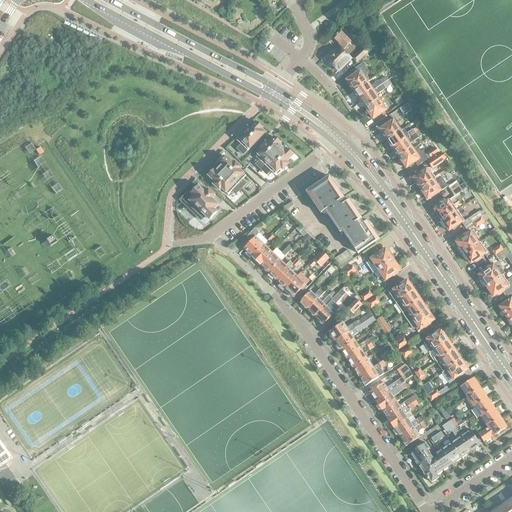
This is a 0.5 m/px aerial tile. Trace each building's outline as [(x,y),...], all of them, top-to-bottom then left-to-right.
[(340,31),(333,38),(343,49),(351,41),(340,31)] [(356,63),(371,48),(368,44),(352,59),(356,63)] [(332,65),(338,71),(350,59),(339,48),(327,60),(327,62),(330,65),(332,65)] [(353,76),(346,80),(350,86),(349,87),(351,90),(353,90),(354,92),(369,82),(368,82),(369,81),(365,75),(367,74),(368,71),(362,63),(350,72),(353,76)] [(369,82),(354,92),(355,93),(354,95),(356,97),(358,97),(360,101),(389,81),(386,76),(371,86),(369,82)] [(365,108),(366,109),(381,99),(378,94),(392,85),(389,81),(360,101),(362,103),(361,105),(363,108),(365,108)] [(395,101),(399,106),(404,103),(400,97),(395,101)] [(381,99),(366,109),(365,111),(367,113),(369,114),(373,120),(388,109),(381,99)] [(404,115),(412,110),(408,103),(399,108),(404,115)] [(383,136),(385,139),(386,139),(387,141),(401,131),(402,129),(395,119),(380,129),(383,134),(383,136)] [(244,131),(236,140),(237,141),(240,144),(237,148),(244,155),(247,151),(248,151),(265,133),(261,130),(263,129),(261,127),(261,126),(261,127),(258,124),(256,122),(250,129),(248,131),(247,129),(245,132),(244,131)] [(401,131),(387,141),(388,141),(388,143),(389,146),(391,146),(394,150),(416,135),(413,129),(404,135),(401,131)] [(416,135),(394,150),(395,152),(395,154),(397,156),(398,157),(399,159),(413,149),(409,144),(418,138),(416,135)] [(256,157),(265,166),(283,148),(280,145),(281,143),(280,142),(279,141),(277,139),(276,138),(276,139),(274,137),(266,146),(265,144),(261,148),(263,150),(256,157)] [(436,147),(428,152),(431,157),(439,152),(436,147)] [(285,150),(283,148),(265,166),(274,175),(281,168),(282,168),(286,164),(285,164),(293,155),(292,154),(291,153),(289,151),(288,150),(287,149),(285,150)] [(413,149),(399,159),(400,159),(400,161),(401,163),(403,164),(406,169),(415,163),(417,166),(424,162),(419,154),(417,155),(413,149)] [(440,154),(428,162),(433,170),(445,161),(440,154)] [(219,168),(237,185),(246,176),(239,169),(240,168),(236,164),(235,165),(227,157),(225,158),(224,159),(225,159),(222,161),(221,162),(222,162),(220,164),(222,165),(219,168)] [(228,195),(237,185),(219,168),(216,171),(215,169),(213,171),(211,174),(210,174),(210,175),(209,176),(228,195)] [(437,178),(438,180),(441,178),(439,175),(434,178),(428,169),(413,179),(417,184),(416,186),(418,189),(420,189),(420,190),(437,178)] [(325,211),(343,199),(344,198),(330,177),(307,192),(321,214),(325,211)] [(437,178),(420,190),(421,191),(421,193),(423,195),(425,196),(428,200),(443,190),(440,186),(438,187),(435,182),(438,180),(437,178)] [(459,187),(459,186),(456,182),(447,187),(451,192),(459,187)] [(194,197),(190,201),(195,206),(193,207),(199,213),(200,211),(209,220),(211,218),(211,219),(211,218),(216,213),(217,212),(216,212),(217,212),(214,209),(218,205),(212,199),(213,197),(207,191),(206,193),(199,186),(198,187),(198,186),(197,187),(193,192),(192,193),(191,194),(194,197)] [(459,187),(451,192),(454,197),(462,192),(459,187)] [(343,199),(325,211),(340,233),(343,231),(343,232),(361,219),(362,219),(349,200),(346,203),(343,199)] [(441,220),(442,221),(455,212),(451,206),(452,205),(449,200),(434,210),(438,215),(437,217),(439,219),(441,220)] [(455,212),(442,221),(442,222),(442,223),(444,226),(446,227),(449,232),(462,223),(465,228),(473,223),(481,218),(480,218),(483,216),(479,211),(464,222),(457,211),(455,212)] [(481,218),(473,223),(476,228),(483,222),(481,218)] [(363,223),(361,219),(343,232),(358,254),(379,239),(367,221),(363,223)] [(264,245),(255,237),(259,233),(254,229),(247,237),(251,241),(243,249),(247,253),(248,254),(250,257),(251,257),(252,258),(264,245)] [(464,253),(478,244),(474,238),(476,236),(472,232),(466,236),(466,235),(459,240),(460,240),(456,243),(460,247),(459,248),(459,249),(461,252),(463,253),(463,252),(464,253)] [(303,240),(306,243),(311,238),(308,235),(303,240)] [(478,244),(464,253),(464,254),(464,255),(464,256),(466,259),(467,259),(468,259),(471,264),(475,261),(475,262),(482,258),(481,257),(487,253),(483,247),(481,249),(478,244)] [(261,266),(272,253),(264,245),(252,258),(253,258),(253,260),(256,262),(257,262),(261,266)] [(276,249),(272,253),(261,266),(264,269),(264,270),(266,273),(268,272),(269,274),(281,261),(293,249),(289,245),(281,254),(276,249)] [(494,257),(504,250),(500,246),(491,252),(494,257)] [(378,269),(394,259),(391,254),(390,255),(386,249),(369,261),(372,265),(374,263),(378,269)] [(505,250),(504,250),(494,257),(499,263),(509,256),(505,250)] [(321,251),(309,264),(312,267),(316,263),(321,267),(329,258),(321,251)] [(394,259),(378,269),(383,276),(381,278),(384,282),(400,271),(397,265),(398,265),(394,259)] [(297,260),(293,265),(277,281),(281,285),(281,286),(283,288),(284,288),(285,289),(297,277),(292,272),(300,263),(297,260)] [(281,261),(269,274),(270,274),(270,276),(272,278),(273,278),(277,281),(293,265),(290,262),(286,266),(281,261)] [(486,287),(500,277),(505,274),(501,267),(498,269),(495,265),(488,269),(488,268),(482,272),(482,273),(479,275),(482,280),(482,282),(484,285),(486,285),(486,287)] [(352,266),(343,272),(347,277),(356,271),(352,266)] [(332,275),(336,279),(340,275),(336,271),(332,275)] [(297,277),(285,289),(286,290),(286,292),(289,294),(290,294),(294,297),(309,281),(300,273),(297,277)] [(500,277),(486,287),(487,287),(487,289),(489,292),(490,292),(493,297),(497,295),(502,292),(505,296),(511,291),(511,277),(506,282),(506,281),(504,282),(500,277)] [(400,300),(414,291),(407,281),(391,292),(394,295),(396,294),(400,300)] [(308,311),(319,299),(325,292),(322,288),(315,296),(311,291),(300,303),(301,304),(301,305),(303,308),(305,308),(308,311)] [(315,318),(338,294),(334,290),(322,302),(319,299),(308,311),(309,312),(309,313),(311,315),(312,315),(315,318)] [(364,301),(373,295),(369,290),(360,296),(364,301)] [(414,291),(400,300),(396,303),(403,313),(421,301),(418,297),(419,295),(416,291),(415,291),(414,291)] [(338,294),(315,318),(319,321),(319,322),(321,324),(322,324),(323,326),(334,314),(330,310),(342,297),(338,294)] [(379,302),(376,297),(367,302),(371,308),(379,302)] [(505,316),(511,311),(511,297),(499,307),(502,311),(501,312),(504,316),(505,315),(505,316)] [(356,299),(348,308),(353,313),(362,304),(356,299)] [(421,301),(403,313),(409,323),(428,310),(427,310),(428,308),(425,304),(424,304),(421,301)] [(424,327),(434,320),(428,310),(409,323),(413,329),(416,328),(419,332),(425,328),(424,327)] [(336,341),(373,316),(371,312),(347,328),(343,323),(342,324),(340,322),(334,326),(336,328),(330,333),(331,334),(331,335),(332,338),(334,338),(336,341)] [(373,316),(336,341),(338,345),(338,346),(340,349),(341,349),(342,350),(355,341),(352,336),(376,320),(373,316)] [(382,317),(376,320),(381,327),(386,324),(382,317)] [(391,330),(386,324),(381,327),(386,334),(391,330)] [(430,353),(448,340),(441,330),(425,341),(424,344),(430,353)] [(404,338),(395,344),(399,349),(407,343),(404,338)] [(355,341),(342,350),(343,352),(343,353),(344,356),(346,356),(348,359),(372,343),(369,339),(359,346),(355,341)] [(430,353),(429,353),(430,353),(437,362),(455,350),(452,347),(453,346),(450,341),(448,341),(448,340),(430,353)] [(372,343),(348,359),(350,363),(350,364),(352,367),(353,367),(354,368),(367,359),(364,354),(375,347),(372,343)] [(409,346),(401,352),(405,358),(413,352),(409,346)] [(455,350),(437,362),(443,372),(461,360),(461,359),(461,358),(459,354),(457,354),(455,350)] [(367,359),(354,368),(355,370),(355,371),(356,374),(358,374),(360,377),(373,367),(367,359)] [(450,383),(468,370),(461,360),(443,372),(444,372),(443,373),(450,383)] [(365,384),(366,386),(384,374),(381,369),(386,365),(383,361),(379,363),(379,364),(373,367),(360,377),(362,381),(362,382),(364,384),(365,384)] [(420,368),(414,372),(419,379),(424,375),(420,368)] [(384,383),(370,393),(372,394),(371,396),(373,398),(374,398),(376,401),(404,383),(405,382),(403,378),(387,388),(384,383)] [(474,378),(461,387),(468,397),(480,388),(478,384),(478,383),(476,380),(475,380),(474,378)] [(382,411),(396,401),(393,397),(407,387),(404,383),(376,401),(379,405),(378,406),(380,409),(381,409),(382,411)] [(480,388),(468,397),(474,407),(487,398),(484,394),(485,394),(483,390),(482,390),(480,388)] [(436,389),(428,395),(431,400),(440,395),(436,389)] [(389,420),(416,400),(413,396),(399,406),(396,401),(382,411),(383,412),(383,413),(385,416),(386,416),(389,420)] [(481,417),(494,408),(491,404),(492,404),(489,400),(487,398),(474,407),(481,417)] [(419,405),(416,400),(389,420),(391,423),(390,424),(392,427),(393,427),(394,428),(408,419),(405,414),(419,405)] [(443,406),(438,409),(446,420),(450,417),(443,406)] [(488,426),(500,418),(498,414),(499,414),(496,410),(495,410),(494,408),(481,417),(488,426)] [(421,417),(411,424),(408,419),(394,428),(395,430),(395,431),(397,434),(398,434),(400,437),(424,421),(421,417)] [(450,421),(455,428),(459,425),(454,418),(450,421)] [(479,435),(484,442),(494,435),(494,436),(507,428),(505,424),(503,420),(502,420),(500,418),(488,426),(489,428),(479,435)] [(424,421),(400,437),(403,441),(402,442),(404,444),(405,444),(407,446),(420,437),(417,432),(427,425),(424,421)] [(459,438),(452,443),(461,457),(466,453),(466,451),(468,450),(469,450),(470,450),(461,437),(459,433),(455,428),(450,421),(442,426),(445,430),(447,429),(450,428),(451,429),(452,428),(459,438)] [(461,437),(470,450),(471,449),(471,448),(473,447),(475,447),(480,444),(471,430),(461,437)] [(440,432),(432,438),(435,442),(443,436),(440,432)] [(430,450),(425,443),(410,453),(419,465),(430,458),(426,452),(430,450)] [(448,458),(451,463),(452,462),(452,461),(454,460),(455,460),(461,457),(452,443),(442,450),(444,453),(445,453),(448,458)] [(0,445),(0,481),(3,486),(3,485),(5,484),(8,488),(10,487),(17,482),(4,463),(12,458),(2,444),(0,446),(0,445)] [(449,463),(451,463),(448,458),(445,453),(444,453),(442,450),(436,453),(439,457),(432,462),(433,464),(430,466),(436,474),(436,473),(447,466),(447,464),(449,463)] [(432,462),(430,458),(419,465),(428,479),(429,478),(432,482),(439,477),(436,473),(436,474),(430,466),(433,464),(432,462)] [(511,511),(511,497),(491,511),(511,511)]
